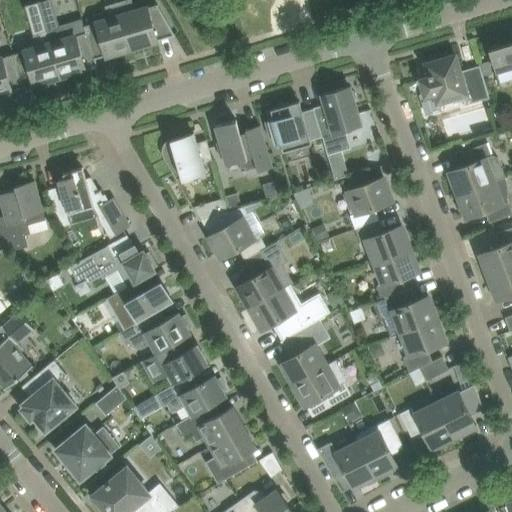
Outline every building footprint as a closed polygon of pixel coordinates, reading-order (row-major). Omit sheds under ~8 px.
[(131,0),(120,0),(118,1),(131,48),(137,46),(157,40),(155,33),(172,29),(157,3),(135,10),(131,0)] [(95,58),(96,58),(94,52),(104,48),(106,55),(126,49),(131,48),(118,1),(104,5),(108,17),(84,24),(95,58)] [(37,46),(13,53),(21,80),(32,77),(34,83),(54,77),(55,78),(60,76),(46,29),(45,30),(37,2),(26,5),(37,46)] [(59,26),(46,29),(60,76),(65,75),(65,74),(85,68),(83,62),(95,58),(84,24),(84,25),(85,32),(62,38),(59,26)] [(511,41),(488,48),(495,72),(511,66),(511,41)] [(438,102),(453,97),(454,101),(463,99),(465,104),(489,97),(487,90),(482,71),(466,75),(465,71),(460,72),(455,55),(449,57),(447,52),(431,57),(432,61),(426,63),(430,76),(421,79),(425,93),(420,95),(426,114),(440,110),(438,102)] [(0,93),(11,90),(9,83),(21,80),(13,53),(0,56),(0,93)] [(319,125),(322,136),(327,155),(351,148),(345,129),(360,124),(349,86),(322,94),(330,121),(319,125)] [(264,121),(267,129),(269,138),(274,136),(277,147),(288,144),(288,146),(322,136),(319,125),(314,108),(302,111),(299,101),(267,110),(270,120),(266,122),(266,121),(264,121)] [(216,142),(221,158),(224,157),(226,164),(239,160),(242,171),(256,167),(258,171),(272,167),(261,130),(247,135),(246,132),(240,134),(236,119),(215,126),(219,141),(216,142)] [(164,144),(163,146),(162,148),(162,150),(162,151),(162,153),(163,155),(163,156),(177,180),(178,179),(177,177),(181,175),(182,179),(205,172),(203,164),(212,159),(206,139),(196,142),(193,132),(171,139),(169,139),(167,141),(165,142),(164,144)] [(455,174),(451,176),(458,193),(503,176),(505,176),(498,157),(493,155),(491,156),(487,142),(462,152),(467,164),(453,169),(455,174)] [(47,190),(53,209),(54,215),(60,226),(98,215),(110,237),(130,226),(113,197),(108,200),(105,194),(103,195),(100,191),(102,190),(101,188),(99,190),(91,177),(86,178),(83,167),(63,172),(64,177),(58,179),(60,186),(47,190)] [(350,215),(355,228),(379,219),(375,207),(389,202),(386,196),(390,195),(383,176),(349,189),(349,188),(347,189),(356,213),(350,215)] [(503,176),(458,193),(465,212),(469,210),(471,216),(485,210),(489,223),(508,216),(509,215),(511,213),(511,210),(507,198),(507,189),(506,182),(505,176),(503,176)] [(263,184),(268,200),(281,195),(276,180),(263,184)] [(0,194),(0,197),(5,214),(7,221),(0,222),(0,245),(0,246),(5,245),(12,251),(28,246),(25,235),(31,233),(30,232),(48,227),(34,181),(15,187),(16,190),(0,194)] [(238,193),(223,198),(227,211),(242,207),(238,193)] [(223,198),(209,202),(194,206),(193,206),(192,206),(200,220),(201,219),(210,217),(227,211),(223,198)] [(251,210),(260,205),(259,202),(243,207),(246,213),(251,210)] [(209,235),(219,253),(222,251),(225,255),(238,248),(244,260),(267,247),(260,234),(254,238),(241,216),(240,216),(241,217),(209,235)] [(379,219),(355,228),(360,241),(366,239),(375,261),(410,248),(403,230),(400,231),(398,226),(384,231),(379,219)] [(312,228),(317,242),(330,237),(324,223),(312,228)] [(486,257),(482,258),(489,276),(511,267),(511,226),(493,234),(498,246),(484,252),(486,257)] [(326,241),(318,244),(322,251),(329,248),(326,241)] [(244,289),(240,291),(250,307),(283,288),(293,282),(283,264),(288,262),(276,242),(267,247),(262,250),(244,260),(254,276),(241,284),(244,289)] [(118,269),(127,286),(145,276),(155,270),(154,268),(158,265),(157,264),(156,265),(149,252),(146,254),(143,250),(139,253),(134,245),(115,257),(108,245),(70,266),(78,281),(86,276),(89,282),(101,275),(103,278),(118,269)] [(410,248),(375,261),(383,283),(377,286),(382,299),(406,290),(401,278),(415,272),(413,267),(417,266),(410,248)] [(511,267),(489,276),(496,294),(500,293),(501,298),(511,294),(511,267)] [(47,280),(52,290),(63,284),(57,273),(47,280)] [(124,329),(155,312),(173,301),(161,280),(151,286),(145,276),(127,286),(106,298),(124,329)] [(283,288),(250,307),(259,324),(263,322),(266,327),(279,319),(288,335),(310,323),(318,319),(312,309),(305,313),(301,306),(295,309),(283,288)] [(406,290),(382,299),(387,312),(393,310),(401,332),(437,319),(430,301),(426,302),(424,297),(410,302),(406,290)] [(337,293),(327,298),(332,308),(342,303),(337,293)] [(0,381),(5,388),(18,377),(20,380),(28,373),(26,371),(32,366),(20,351),(23,349),(17,342),(34,328),(20,311),(0,327),(0,328),(7,337),(0,343),(0,381)] [(155,312),(124,329),(120,332),(126,343),(132,341),(134,346),(142,348),(151,342),(157,352),(179,339),(191,333),(188,328),(192,326),(185,314),(182,316),(179,312),(161,322),(155,312)] [(437,319),(401,332),(410,354),(403,357),(409,372),(419,367),(433,361),(428,349),(442,343),(440,338),(444,337),(437,319)] [(288,365),(284,367),(294,384),(327,365),(315,344),(321,341),(310,323),(288,335),(298,352),(285,360),(288,365)] [(179,339),(157,352),(143,360),(155,382),(169,374),(174,384),(191,374),(209,364),(197,343),(176,355),(170,345),(179,340),(179,339)] [(381,343),(370,347),(374,357),(385,353),(381,343)] [(433,361),(419,367),(426,381),(449,369),(442,356),(433,361)] [(54,359),(28,381),(36,392),(22,403),(24,405),(21,408),(31,419),(34,417),(46,431),(76,405),(57,382),(66,374),(54,359)] [(327,365),(294,384),(303,400),(307,398),(309,403),(322,396),(329,407),(351,394),(344,382),(348,380),(336,359),(327,365)] [(113,377),(119,387),(130,381),(124,371),(113,377)] [(156,394),(162,406),(167,404),(170,409),(177,411),(186,405),(192,414),(214,401),(227,395),(224,390),(228,388),(221,377),(218,379),(215,374),(198,384),(191,374),(174,384),(156,394)] [(474,384),(437,402),(454,436),(471,428),(469,424),(474,422),(471,415),(483,408),(474,384)] [(127,398),(117,385),(96,402),(106,415),(127,398)] [(214,401),(192,414),(176,423),(185,438),(192,434),(196,441),(204,436),(210,446),(244,426),(232,405),(219,412),(214,401)] [(400,413),(402,418),(411,436),(423,430),(430,444),(435,441),(436,445),(454,436),(437,402),(415,413),(412,407),(400,413)] [(355,435),(358,442),(375,476),(392,467),(390,463),(395,461),(389,448),(400,442),(392,424),(389,419),(355,435)] [(94,433),(86,423),(55,448),(80,479),(95,468),(97,470),(106,463),(104,460),(111,454),(111,453),(120,445),(103,425),(94,433)] [(244,426),(210,446),(215,456),(206,462),(218,483),(247,466),(242,456),(257,447),(244,426)] [(342,466),(351,483),(356,481),(358,484),(375,476),(358,442),(336,453),(330,442),(317,449),(330,472),(342,466)] [(273,451),(262,457),(272,475),(283,468),(273,451)] [(134,485),(122,471),(110,481),(109,481),(106,483),(107,484),(93,495),(96,498),(93,500),(101,510),(104,508),(107,511),(126,511),(141,500),(150,511),(166,511),(179,505),(166,490),(161,494),(155,487),(148,493),(139,481),(134,485)] [(254,490),(240,500),(248,511),(293,511),(277,489),(266,496),(263,491),(254,490)] [(511,511),(511,499),(501,505),(504,511),(511,511)] [(248,511),(240,500),(226,510),(225,511),(248,511)]
